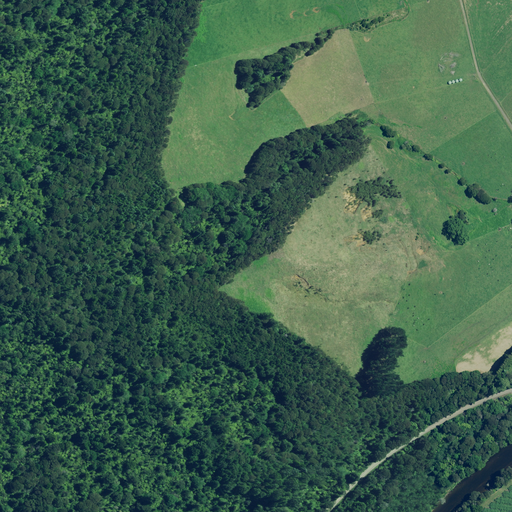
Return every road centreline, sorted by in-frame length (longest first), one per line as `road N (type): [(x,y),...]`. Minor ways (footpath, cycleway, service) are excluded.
road 1 (tertiary): [(511,390),(430,427),(371,466),(325,511)]
road 2 (unknown): [(511,125),(482,80),(461,0)]
